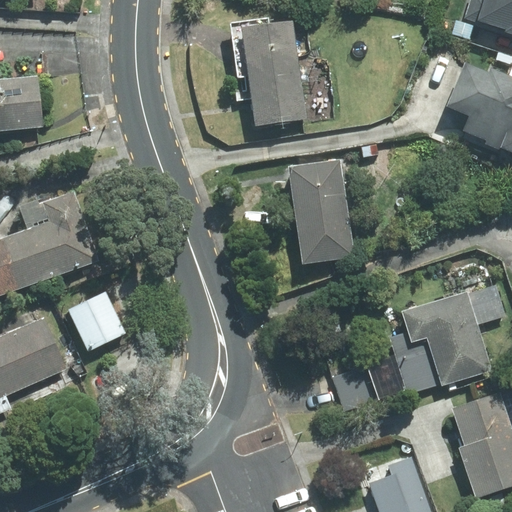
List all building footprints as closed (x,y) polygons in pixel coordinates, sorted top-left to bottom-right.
[(511,0),(470,0),(465,21),(480,25),(480,26),(509,35),(507,38),(511,39),(511,0)] [(456,22),(452,36),(469,42),(474,28),(456,22)] [(309,122),(295,26),(244,33),(259,130),(309,122)] [(466,67),(448,112),(469,121),(463,133),(486,143),(485,145),(511,157),(511,81),(491,73),(490,77),(466,67)] [(0,135),(45,129),(39,80),(1,85),(0,77),(0,135)] [(357,261),(343,164),(292,171),(307,268),(357,261)] [(0,302),(100,266),(74,196),(43,208),(51,229),(0,247),(0,302)] [(104,295),(68,312),(88,354),(124,336),(104,295)] [(467,295),(403,316),(410,336),(390,343),(409,399),(443,387),(444,389),(494,372),(467,295)] [(0,411),(8,408),(4,399),(64,372),(42,322),(0,340),(0,411)] [(333,377),(345,411),(376,400),(364,366),(333,377)] [(511,397),(504,400),(503,397),(454,413),(467,451),(461,453),(478,504),(511,492),(511,397)] [(354,506),(355,511),(397,511),(391,493),(354,506)] [(493,500),(496,511),(507,508),(504,497),(493,500)]
